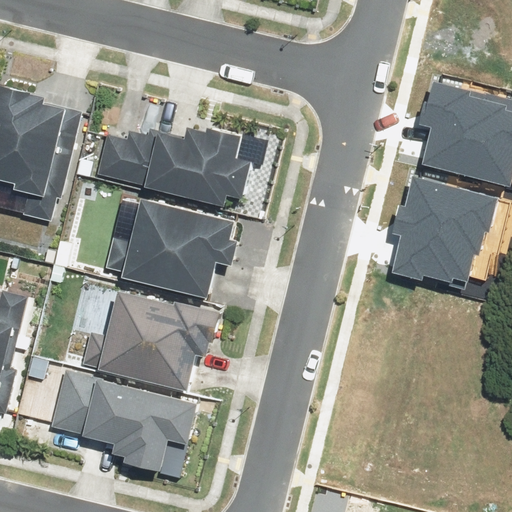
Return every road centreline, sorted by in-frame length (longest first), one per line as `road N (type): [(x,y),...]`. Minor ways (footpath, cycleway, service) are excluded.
road 1 (residential): [(355,90),(258,511)]
road 2 (residential): [(355,90),(0,1)]
